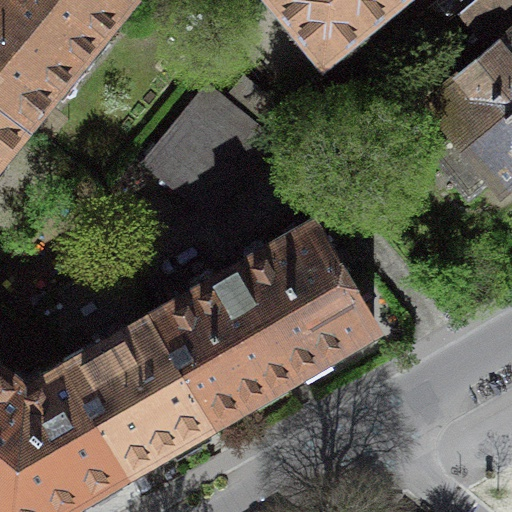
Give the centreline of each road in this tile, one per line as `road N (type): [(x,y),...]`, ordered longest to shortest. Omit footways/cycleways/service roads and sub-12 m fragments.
road 1 (residential): [(352,439),(511,347)]
road 2 (residential): [(227,511),(352,439)]
